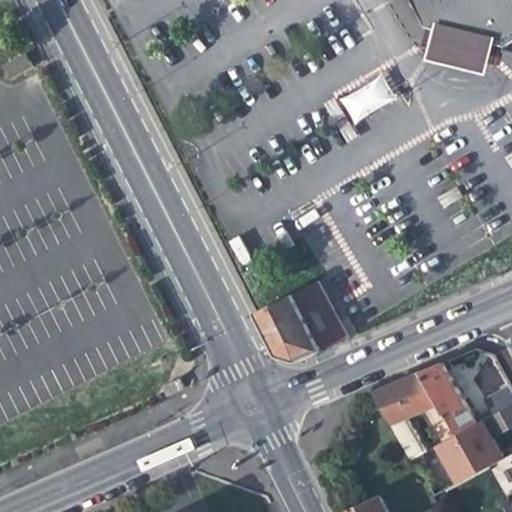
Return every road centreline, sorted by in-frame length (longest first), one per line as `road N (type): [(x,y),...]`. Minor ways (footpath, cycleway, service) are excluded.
road 1 (secondary): [(251,405),(221,323),(56,0)]
road 2 (residential): [(14,511),(251,405)]
road 3 (residential): [(488,302),(251,405)]
road 4 (secondary): [(306,511),(251,405)]
